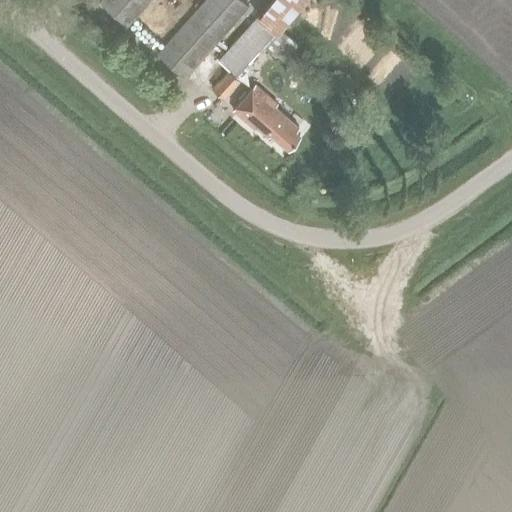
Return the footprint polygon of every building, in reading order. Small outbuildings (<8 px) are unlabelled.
[(129,27),(153,0),(101,0),(100,1),(129,27)] [(185,80),(250,7),(242,0),(205,0),(157,54),(185,80)] [(272,0),(218,61),(236,77),(305,0),(272,0)] [(299,45),(280,29),(264,47),(283,63),(299,45)] [(229,71),(213,88),(224,99),(240,82),(229,71)] [(298,135),(294,132),(297,129),(274,108),(276,106),(254,87),(232,113),(254,131),(256,129),(266,138),(269,134),(287,149),(298,135)]
